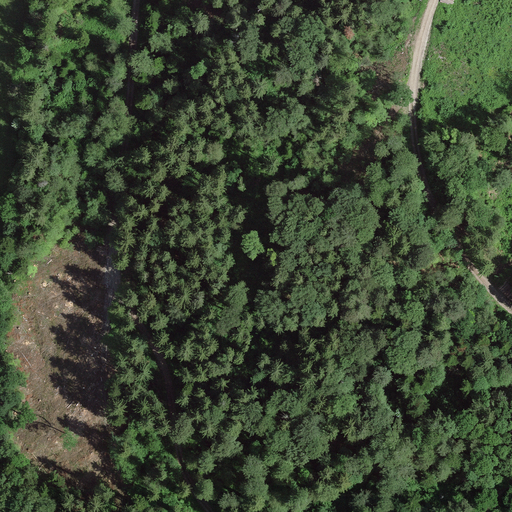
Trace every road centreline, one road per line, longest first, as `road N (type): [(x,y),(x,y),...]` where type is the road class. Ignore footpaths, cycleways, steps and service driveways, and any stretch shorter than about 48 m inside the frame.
road 1 (track): [(139,0),(109,266),(161,354),(185,481),(207,511)]
road 2 (track): [(430,0),(412,93),(417,152),(468,268),(511,312)]
